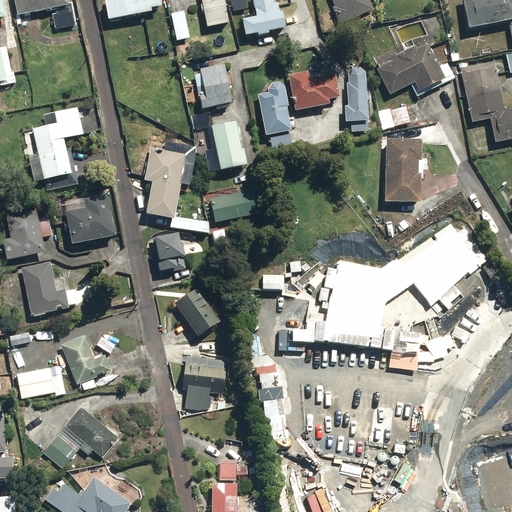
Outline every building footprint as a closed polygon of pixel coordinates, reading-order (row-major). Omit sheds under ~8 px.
[(0,0),(0,19),(11,17),(7,0),(0,0)] [(54,18),(56,29),(78,25),(73,0),(17,0),(20,16),(58,9),(59,17),(54,18)] [(107,0),(112,20),(157,12),(157,8),(169,6),(168,0),(107,0)] [(186,0),(168,0),(169,6),(177,41),(192,38),(186,9),(189,9),(186,0)] [(203,0),(210,26),(232,21),(227,0),(203,0)] [(247,0),(231,0),(234,12),(250,9),(247,0)] [(263,36),(275,33),(274,30),(297,26),(295,15),(289,16),(288,10),(283,11),(280,0),(254,0),(257,16),(244,19),(247,36),(262,33),(263,36)] [(335,0),(346,24),(377,9),(372,0),(335,0)] [(511,0),(460,0),(466,30),(511,20),(511,0)] [(0,87),(14,84),(3,36),(0,37),(0,87)] [(430,42),(378,67),(391,95),(412,86),(418,97),(457,79),(450,64),(442,68),(430,42)] [(511,139),(511,107),(507,109),(497,61),(462,68),(474,122),(492,118),(497,143),(511,139)] [(195,76),(202,109),(231,103),(223,64),(203,68),(204,74),(195,76)] [(346,121),(369,119),(365,71),(360,67),(353,67),(348,73),(349,83),(347,83),(349,105),(345,106),(346,121)] [(291,83),(296,110),(334,103),(333,97),(343,95),(340,75),(322,78),(321,74),(315,75),(314,70),(298,73),(300,81),(291,83)] [(288,106),(284,86),(280,82),(272,83),(269,89),(270,93),(258,95),(266,134),(270,134),(273,147),(291,144),(288,130),(291,129),(287,106),(288,106)] [(410,103),(389,110),(396,129),(416,123),(410,103)] [(77,174),(69,138),(86,134),(79,107),(47,115),(50,127),(35,130),(40,152),(32,154),(38,183),(77,174)] [(206,149),(211,170),(247,163),(238,120),(215,125),(212,110),(192,114),(195,130),(210,127),(214,147),(206,149)] [(192,187),(196,149),(161,143),(162,135),(153,133),(152,140),(146,179),(155,180),(149,215),(178,220),(179,218),(184,186),(192,187)] [(427,139),(389,138),(388,202),(425,204),(427,139)] [(252,189),(213,200),(218,223),(257,216),(252,189)] [(91,206),(68,211),(75,244),(121,234),(115,208),(92,213),(91,206)] [(7,237),(11,259),(51,253),(45,218),(26,222),(28,233),(7,237)] [(215,224),(179,218),(178,220),(177,228),(213,234),(213,231),(215,224)] [(227,227),(213,231),(218,248),(232,244),(227,227)] [(168,232),(151,237),(161,274),(172,271),(175,279),(190,275),(185,257),(190,256),(183,231),(169,235),(168,232)] [(52,261),(23,267),(33,317),(74,308),(69,287),(57,290),(52,261)] [(201,285),(176,305),(203,338),(223,322),(211,307),(215,303),(201,285)] [(33,334),(36,344),(58,339),(56,329),(33,334)] [(33,330),(10,335),(12,349),(29,345),(36,344),(33,334),(33,330)] [(86,334),(60,344),(76,386),(113,372),(106,354),(96,359),(86,334)] [(103,336),(97,344),(109,354),(120,340),(112,334),(108,340),(103,336)] [(37,354),(29,345),(17,356),(25,365),(37,354)] [(233,360),(191,356),(189,375),(231,379),(233,360)] [(62,366),(17,376),(23,402),(55,394),(56,397),(68,394),(62,366)] [(208,412),(213,412),(214,402),(217,403),(218,396),(213,396),(214,389),(190,387),(188,410),(208,412)] [(69,425),(96,449),(106,459),(122,440),(85,407),(69,425)] [(9,419),(0,418),(0,453),(7,454),(9,419)] [(96,449),(69,425),(44,453),(63,470),(82,449),(90,456),(96,449)] [(257,448),(241,447),(240,460),(257,460),(257,448)] [(0,476),(17,477),(18,458),(0,457),(0,476)] [(222,463),(221,482),(237,483),(238,475),(249,476),(250,464),(222,463)] [(63,491),(56,486),(45,500),(62,511),(128,511),(135,504),(96,477),(83,495),(68,484),(63,491)] [(221,482),(216,482),(214,511),(240,511),(241,483),(237,483),(221,482)] [(0,511),(24,511),(18,511),(15,511),(14,495),(0,496),(0,511)]
